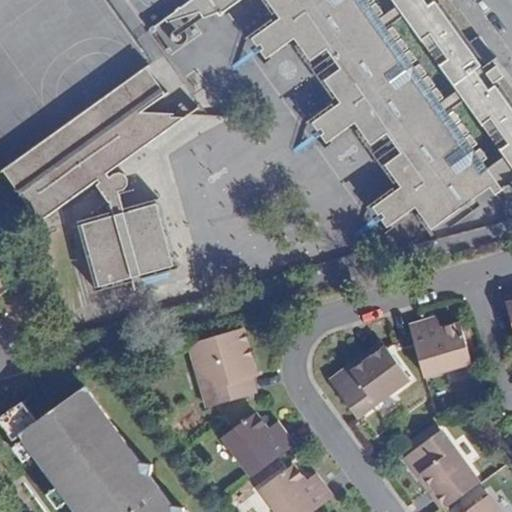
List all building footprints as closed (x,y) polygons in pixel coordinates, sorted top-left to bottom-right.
[(438,0),(437,0),(430,5),(425,0),(192,0),(181,8),(184,12),(180,15),(177,11),(155,26),(156,27),(167,20),(169,22),(201,12),(205,18),(218,13),(217,11),(221,8),(224,12),(230,8),(229,7),(228,8),(227,6),(234,0),(240,0),(241,1),(241,0),(267,0),(266,0),(264,0),(275,14),(276,13),(275,12),(276,12),(281,18),(274,23),(273,22),(274,21),(274,20),(247,39),(248,40),(256,34),(257,36),(253,38),(258,46),(262,44),(265,48),(262,51),(267,58),(271,56),(272,57),(264,62),(264,63),(291,44),(291,43),(289,44),(289,43),(296,38),(300,45),(299,45),(298,44),(298,45),(313,66),(308,57),(309,57),(311,60),(321,54),(322,55),(328,50),(332,56),(325,60),(326,61),(333,56),(337,62),(330,66),(331,67),(337,63),(341,68),(334,73),(335,74),(325,80),(328,84),(327,85),(321,77),(335,98),(336,98),(336,97),(337,96),(341,102),(335,107),(334,106),(335,105),(307,125),(308,126),(316,120),(317,121),(313,124),(318,132),(322,130),(325,134),(321,136),(327,144),(331,142),(332,143),(324,148),(324,149),(351,130),(351,129),(350,130),(349,128),(355,124),(360,130),(359,131),(358,130),(358,131),(373,152),(367,143),(368,142),(371,146),(381,139),(382,140),(388,136),(392,141),(386,146),(393,142),(396,147),(390,152),(397,148),(400,153),(394,158),(395,159),(386,166),(388,170),(387,171),(381,162),(381,163),(396,184),(396,183),(397,182),(401,188),(395,192),(394,191),(395,191),(395,190),(368,209),(368,210),(376,204),(377,205),(373,208),(379,216),(382,214),(385,218),(382,221),(388,228),(392,226),(392,227),(385,232),(385,233),(413,213),(412,212),(411,213),(410,212),(417,207),(421,213),(420,214),(420,213),(419,214),(434,235),(435,235),(429,226),(430,225),(433,229),(442,223),(443,223),(469,205),(469,204),(468,205),(463,198),(494,176),(503,189),(503,190),(504,191),(505,190),(504,188),(506,186),(507,187),(511,183),(511,102),(499,84),(490,90),(476,70),(484,65),(438,0)] [(494,56),(495,56),(481,36),(480,36),(472,42),(486,62),(494,56)] [(501,70),(505,67),(499,58),(498,57),(496,59),(484,68),(488,73),(498,66),(501,70)] [(41,221),(41,222),(98,181),(100,184),(97,186),(109,203),(110,203),(113,213),(114,213),(114,216),(82,226),(83,227),(85,226),(93,255),(91,255),(91,258),(94,257),(102,286),(100,287),(100,288),(175,266),(175,264),(172,265),(164,236),(167,236),(166,233),(164,234),(156,205),(158,204),(158,203),(125,213),(125,210),(124,209),(121,195),(120,193),(120,192),(126,190),(129,185),(129,179),(126,174),(121,172),(115,174),(111,177),(108,174),(185,118),(185,117),(172,117),(172,114),(176,114),(176,113),(143,112),(170,93),(169,92),(166,94),(166,93),(148,68),(151,66),(150,65),(4,170),(5,171),(27,202),(41,221)] [(505,76),(501,70),(498,66),(488,73),(495,83),(505,76)] [(0,296),(12,287),(2,272),(0,273),(0,296)] [(437,318),(430,320),(432,327),(439,325),(437,318)] [(411,325),(425,376),(472,363),(461,323),(442,329),(441,329),(439,325),(432,327),(430,320),(411,325)] [(243,328),(190,344),(208,408),(257,393),(253,377),(252,377),(252,376),(251,377),(247,364),(253,362),(243,328)] [(383,342),(350,366),(354,371),(387,347),(383,342)] [(331,380),(358,417),(359,418),(411,379),(393,355),(387,347),(354,371),(350,366),(331,380)] [(257,376),(253,362),(247,364),(251,377),(252,376),(252,377),(257,376)] [(184,511),(185,507),(173,506),(152,477),(153,464),(141,462),(86,387),(38,422),(24,402),(0,418),(0,420),(14,440),(21,435),(25,440),(35,453),(59,486),(69,500),(77,511),(184,511)] [(256,413),(224,437),(253,476),(295,445),(283,429),(277,433),(273,427),(269,430),(256,413)] [(278,423),(273,427),(277,433),(283,429),(278,423)] [(443,430),(405,458),(419,477),(424,473),(448,506),(481,482),(443,430)] [(35,453),(25,440),(14,447),(24,460),(35,453)] [(278,511),(312,511),(333,497),(321,481),(316,485),(311,479),(307,482),(295,465),(262,489),(278,511)] [(419,477),(444,510),(448,506),(424,473),(419,477)] [(316,474),(311,479),(316,485),(321,481),(316,474)] [(69,500),(59,486),(48,495),(58,507),(69,500)] [(503,511),(490,494),(465,511),(503,511)]
